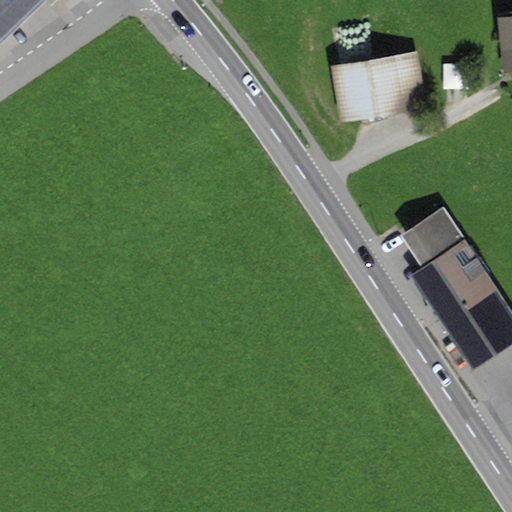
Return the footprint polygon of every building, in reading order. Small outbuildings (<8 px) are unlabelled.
[(0,0),(0,33),(19,14),(5,0),(0,0)] [(5,0),(19,14),(33,0),(5,0)] [(511,16),(503,17),(507,62),(511,61),(511,16)] [(334,69),(341,115),(359,112),(416,103),(424,102),(417,55),(334,69)] [(405,235),(480,347),(511,325),(511,312),(443,210),(405,235)]
